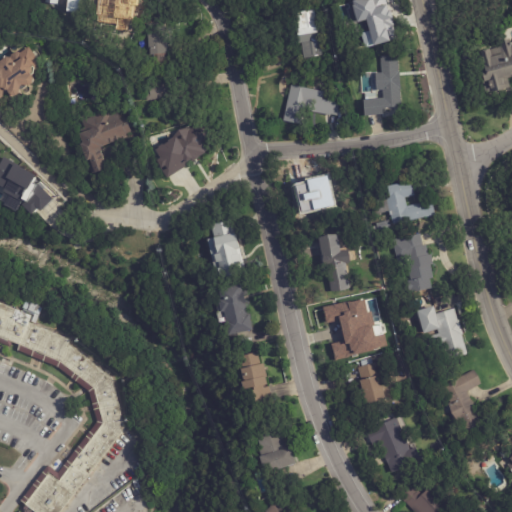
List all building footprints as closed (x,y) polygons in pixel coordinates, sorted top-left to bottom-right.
[(82,0),(80,17),(63,14),(64,3),(54,2),(54,0),(82,0)] [(125,12),(99,16),(96,0),(132,0),(134,10),(125,12)] [(380,0),(386,18),(390,32),(372,38),(361,0),(380,0)] [(321,55),(303,59),(300,43),(298,43),(295,28),(298,28),(295,13),(312,9),(321,55)] [(166,44),(166,47),(165,47),(166,64),(153,65),(153,54),(149,54),(147,28),(165,27),(166,44)] [(511,78),(511,79),(511,80),(508,81),(511,91),(486,98),(474,56),(500,49),(499,45),(509,42),(510,45),(511,44),(511,78)] [(32,81),(32,84),(29,87),(27,86),(26,87),(22,90),(20,90),(19,94),(15,97),(10,96),(9,94),(6,94),(5,95),(4,98),(0,101),(0,63),(7,58),(11,59),(13,61),(28,48),(36,58),(35,62),(36,62),(36,68),(30,69),(30,75),(33,78),(32,81)] [(400,73),(403,106),(383,108),(379,56),(399,54),(400,73)] [(192,79),(195,93),(146,101),(143,84),(192,76),(192,79)] [(329,111),(320,119),(308,104),(312,99),(307,96),(302,124),(283,120),(286,106),(285,106),(287,98),(288,98),(291,85),(310,89),(309,91),(320,98),(321,98),(332,109),(329,111)] [(114,141),(108,143),(108,142),(101,145),(102,146),(99,147),(107,168),(91,174),(86,159),(85,160),(79,144),(81,143),(77,134),(85,131),(81,121),(108,112),(110,117),(118,114),(120,121),(126,119),(131,132),(126,134),(126,137),(118,141),(117,139),(114,141)] [(215,149),(200,122),(151,149),(166,176),(215,149)] [(37,177),(5,157),(0,165),(0,185),(7,190),(0,202),(17,212),(21,206),(38,216),(53,193),(33,182),(37,177)] [(411,183),(414,196),(405,198),(406,206),(431,201),(435,215),(393,225),(391,215),(390,215),(389,212),(375,215),(372,203),(387,200),(387,199),(389,198),(387,186),(411,181),(411,183)] [(294,189),(317,184),(319,194),(334,190),(338,209),(318,213),(318,215),(301,219),(294,189)] [(371,225),(389,221),(391,231),(373,235),(371,225)] [(234,234),(239,250),(235,251),(241,271),(221,277),(213,251),(216,250),(212,239),(234,233),(234,234)] [(419,236),(421,246),(426,245),(428,255),(431,255),(433,265),(430,265),(433,278),(429,279),(431,289),(410,293),(408,281),(411,280),(406,261),(397,263),(392,240),(419,234),(419,236)] [(322,259),(318,238),(338,235),(341,252),(349,250),(351,263),(345,264),(349,289),(327,293),(322,259)] [(244,297),(245,304),(246,311),(245,312),(246,316),(249,315),(252,330),(226,335),(223,323),(225,323),(222,311),(219,312),(216,299),(220,299),(218,289),(241,285),(242,293),(243,293),(244,297)] [(0,303),(26,314),(32,317),(29,323),(70,340),(68,345),(111,379),(125,428),(60,511),(33,511),(20,501),(47,466),(57,474),(97,423),(89,392),(57,367),(17,351),(19,345),(12,342),(10,348),(0,343),(0,303)] [(454,309),(458,321),(459,320),(463,335),(462,335),(468,355),(447,361),(443,346),(425,351),(421,339),(439,334),(437,330),(423,334),(417,311),(433,307),(436,314),(454,309)] [(364,340),(340,344),(335,320),(339,319),(338,314),(365,309),(367,319),(361,320),(364,340)] [(391,355),(398,353),(400,359),(392,361),(391,355)] [(257,356),(259,365),(262,364),(270,400),(243,406),(234,361),(237,361),(236,357),(253,354),(253,357),(257,356)] [(376,367),(385,400),(366,405),(364,396),(361,397),(359,390),(362,389),(356,369),(376,364),(376,367)] [(477,387),(466,392),(483,426),(466,435),(459,421),(458,421),(449,404),(450,403),(443,388),(458,380),(458,379),(474,370),(481,384),(477,387)] [(378,441),(372,428),(396,418),(415,464),(392,474),(378,441)] [(285,441),(288,448),(289,448),(295,465),(265,476),(258,458),(260,457),(258,451),(260,450),(255,436),(279,427),(284,441),(285,440),(285,441)] [(442,494),(453,506),(446,511),(414,511),(395,491),(411,477),(424,493),(433,484),(442,494)] [(266,511),(283,502),(289,511),(266,511)]
